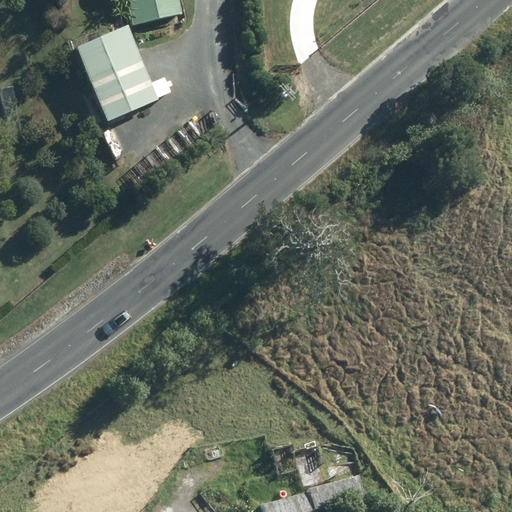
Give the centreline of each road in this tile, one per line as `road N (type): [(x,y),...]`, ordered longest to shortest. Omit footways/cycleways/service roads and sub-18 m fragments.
road 1 (tertiary): [(0,396),(134,298),(484,0)]
road 2 (track): [(209,0),(211,107),(268,184)]
